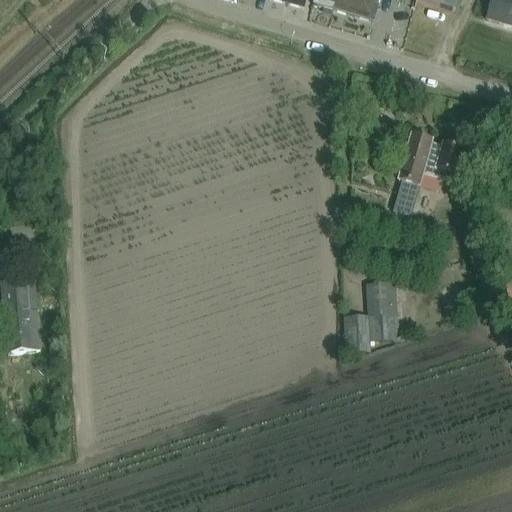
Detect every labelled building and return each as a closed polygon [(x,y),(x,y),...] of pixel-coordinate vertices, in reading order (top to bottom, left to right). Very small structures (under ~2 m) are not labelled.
[(305,0),(267,0),(267,1),(302,11),(305,0)] [(332,14),(335,0),(314,0),(312,8),(332,14)] [(335,0),(332,14),(372,26),(379,0),(335,0)] [(416,0),(415,4),(452,14),(453,15),(456,0),(416,0)] [(511,0),(489,0),(484,22),(511,30),(511,0)] [(411,138),(398,184),(401,185),(398,195),(393,213),(409,218),(421,177),(451,186),(461,152),(440,146),(438,151),(429,149),(430,143),(411,138)] [(0,223),(0,231),(15,230),(14,222),(0,223)] [(511,309),(511,281),(504,244),(495,246),(509,310),(511,309)] [(33,283),(12,284),(1,285),(7,357),(39,354),(33,283)] [(392,289),(367,290),(368,321),(393,320),(392,289)]
